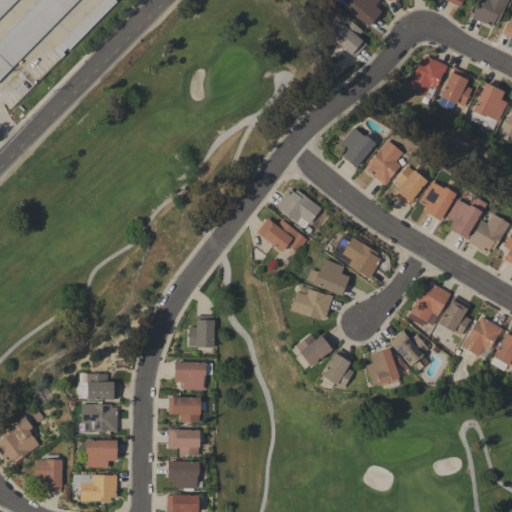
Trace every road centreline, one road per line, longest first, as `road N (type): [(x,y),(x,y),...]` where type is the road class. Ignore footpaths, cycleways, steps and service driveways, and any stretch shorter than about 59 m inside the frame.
road 1 (residential): [(511,70),(420,30),(292,146),(167,310),(143,392),(139,511)]
road 2 (residential): [(292,146),(318,176),(511,307)]
road 3 (tertiary): [(0,167),(165,0)]
